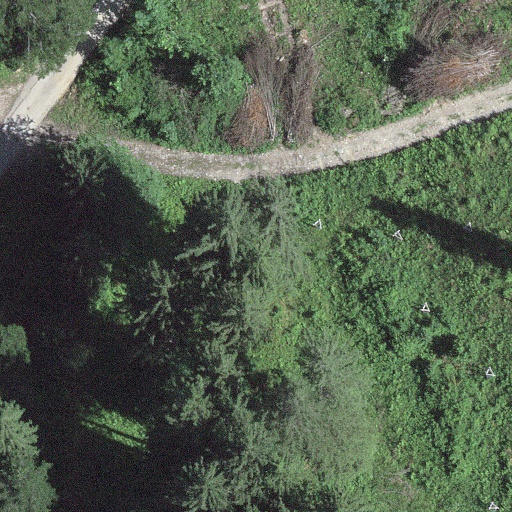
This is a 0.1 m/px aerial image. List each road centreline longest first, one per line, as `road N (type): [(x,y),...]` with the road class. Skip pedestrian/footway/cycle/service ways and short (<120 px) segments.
road 1 (track): [(511,99),(380,146),(190,166),(19,131)]
road 2 (track): [(19,131),(110,0)]
